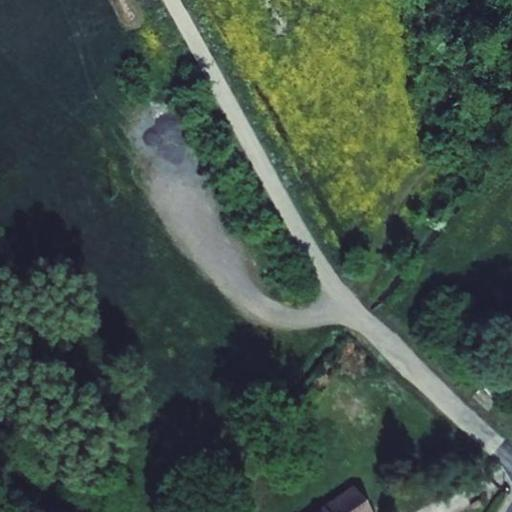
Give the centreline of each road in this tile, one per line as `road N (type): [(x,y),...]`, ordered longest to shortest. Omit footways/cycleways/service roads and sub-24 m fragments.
road 1 (track): [(170,0),(310,251),(362,318),(511,456)]
road 2 (track): [(155,86),(152,166),(169,217),(200,261),(267,306),(298,316),(362,318)]
